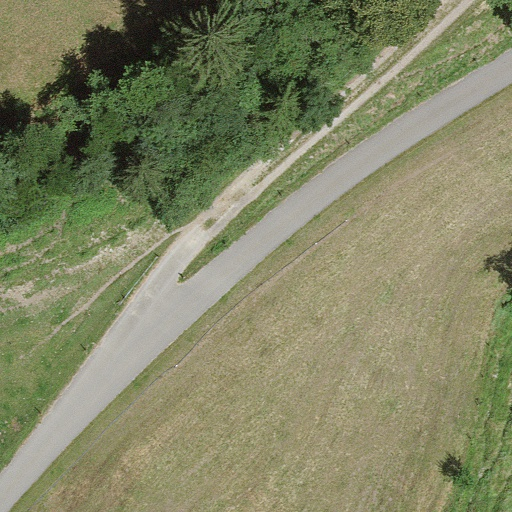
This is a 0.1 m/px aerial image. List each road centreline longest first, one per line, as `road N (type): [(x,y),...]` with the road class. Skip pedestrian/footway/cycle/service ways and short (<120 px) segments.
road 1 (unclassified): [(0,499),(145,337),(380,147),(511,64)]
road 2 (track): [(145,337),(166,275),(206,227),(462,0)]
